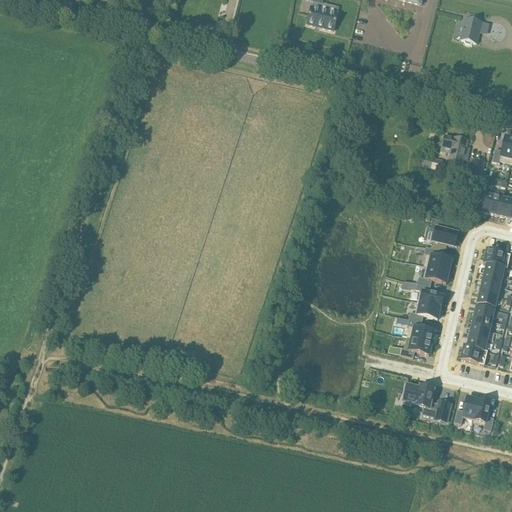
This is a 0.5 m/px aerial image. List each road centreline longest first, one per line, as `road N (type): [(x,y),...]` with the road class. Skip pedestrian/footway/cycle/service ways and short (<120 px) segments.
road 1 (unclassified): [(0,1),(511,121)]
road 2 (track): [(145,35),(0,487)]
road 3 (residential): [(511,237),(472,227),(436,376),(511,396)]
